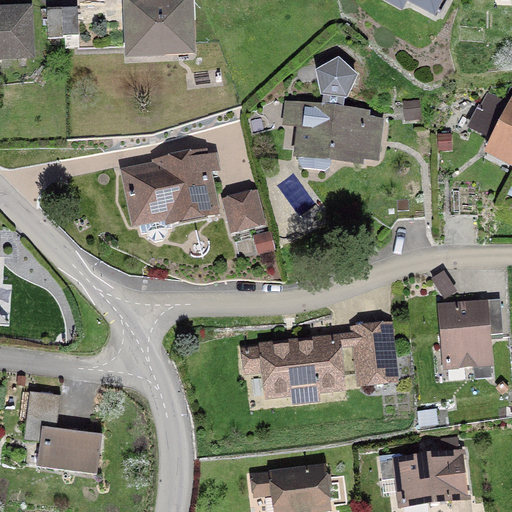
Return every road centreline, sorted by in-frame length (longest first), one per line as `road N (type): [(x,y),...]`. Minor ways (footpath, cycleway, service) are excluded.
road 1 (residential): [(123,318),(189,303),(328,297),(439,258),(511,257)]
road 2 (residential): [(123,318),(0,187)]
road 3 (residential): [(151,365),(89,370),(0,358)]
road 4 (residential): [(169,511),(168,415),(151,365)]
